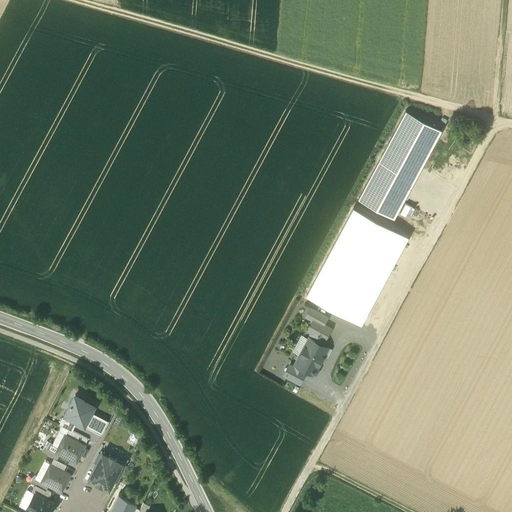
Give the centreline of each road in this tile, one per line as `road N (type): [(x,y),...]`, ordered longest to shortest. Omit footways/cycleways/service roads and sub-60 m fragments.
road 1 (track): [(511,125),(73,0)]
road 2 (track): [(308,469),(494,121)]
road 3 (tertiary): [(206,511),(157,415),(121,375),(0,319)]
road 4 (track): [(504,0),(494,121)]
